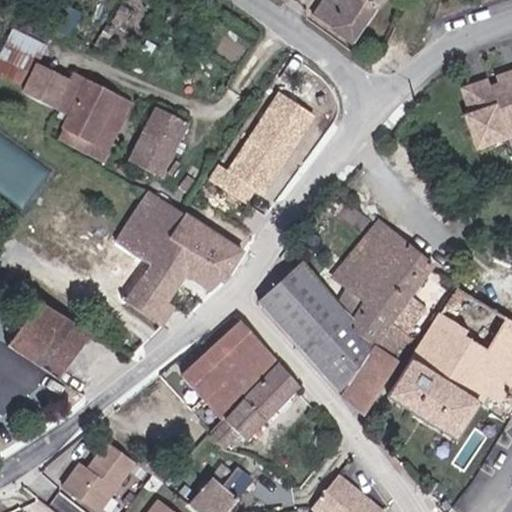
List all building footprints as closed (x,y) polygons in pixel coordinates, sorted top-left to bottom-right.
[(324,0),(315,13),(355,40),(380,0),(324,0)] [(0,69),(32,83),(40,63),(46,48),(12,35),(0,64),(0,69)] [(29,90),(60,104),(71,76),(40,63),(32,83),(29,90)] [(472,160),(511,148),(511,71),(501,75),(503,83),(486,89),(483,82),(465,87),(472,112),(464,115),(459,117),(472,160)] [(54,131),(93,152),(122,97),(83,77),(54,131)] [(464,115),(472,112),(465,87),(456,90),(464,115)] [(279,93),(228,170),(264,194),(315,117),(279,93)] [(132,162),(162,175),(189,124),(160,109),(132,162)] [(15,160),(23,147),(0,131),(0,187),(2,189),(20,163),(15,160)] [(112,244),(148,267),(180,216),(144,193),(112,244)] [(207,297),(226,276),(242,256),(180,216),(148,267),(125,306),(159,327),(171,309),(165,305),(179,283),(207,297)] [(420,338),(402,322),(443,262),(391,222),(338,278),(345,285),(351,280),(379,304),(366,320),(359,329),(383,346),(405,361),(420,338)] [(327,367),(359,329),(366,320),(311,262),(268,298),(327,367)] [(487,393),(499,399),(511,378),(511,316),(464,285),(398,398),(459,437),(487,393)] [(55,384),(92,338),(44,308),(5,353),(55,384)] [(223,416),(284,363),(274,352),(269,357),(263,350),(268,346),(248,324),(244,322),(188,376),(223,416)] [(327,367),(348,392),(383,346),(359,329),(327,367)] [(348,392),(371,412),(405,361),(383,346),(348,392)] [(271,420),(306,388),(286,365),(216,434),(228,446),(245,431),(249,436),(268,417),(271,420)] [(320,422),(329,413),(320,404),(312,413),(320,422)] [(142,460),(113,437),(87,471),(82,468),(76,469),(64,480),(105,511),(106,511),(145,463),(142,460)] [(175,469),(150,450),(142,460),(145,463),(166,479),(175,469)] [(208,511),(227,511),(257,478),(243,465),(226,484),(217,476),(195,501),(208,511)] [(207,467),(184,493),(195,501),(217,476),(207,467)] [(344,469),(318,503),(330,511),(386,511),(392,505),(366,486),(364,488),(361,486),(359,480),(344,469)] [(183,511),(164,496),(151,511),(183,511)]
